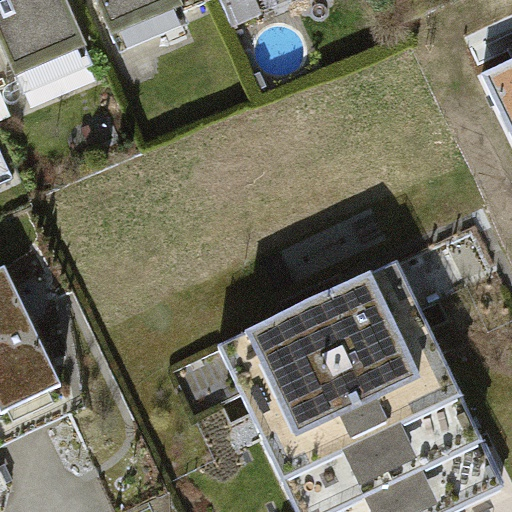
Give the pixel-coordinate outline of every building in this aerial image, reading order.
[(0,0),(0,55),(24,109),(94,77),(71,25),(86,18),(78,0),(0,0)] [(126,68),(195,38),(177,0),(78,0),(86,18),(101,12),(126,68)] [(251,0),(257,13),(285,0),(251,0)] [(511,69),(484,83),(511,141),(511,69)] [(0,98),(0,123),(1,127),(13,122),(3,97),(0,98)] [(391,263),(215,348),(293,511),(444,511),(498,486),(391,263)] [(0,275),(0,412),(53,388),(0,275)]
